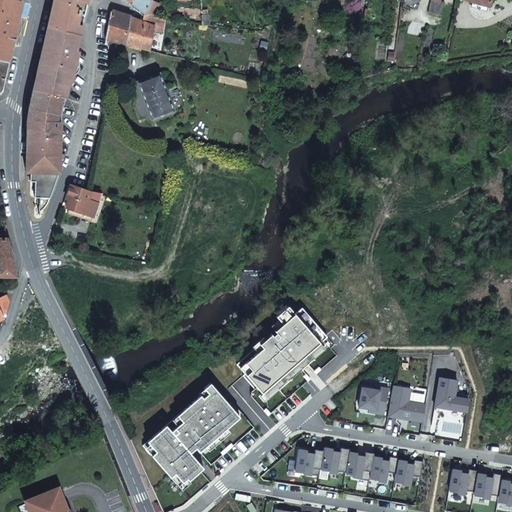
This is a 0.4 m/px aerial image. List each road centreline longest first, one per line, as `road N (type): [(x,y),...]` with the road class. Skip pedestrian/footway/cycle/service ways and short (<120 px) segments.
road 1 (secondary): [(30,255),(147,511)]
road 2 (residential): [(26,242),(54,203),(77,134),(96,52),(88,29),(96,0)]
road 3 (residential): [(511,464),(296,424)]
road 4 (residential): [(229,481),(412,511)]
road 5 (unknown): [(30,255),(137,275),(184,266)]
road 6 (secondary): [(5,112),(11,187),(26,242)]
